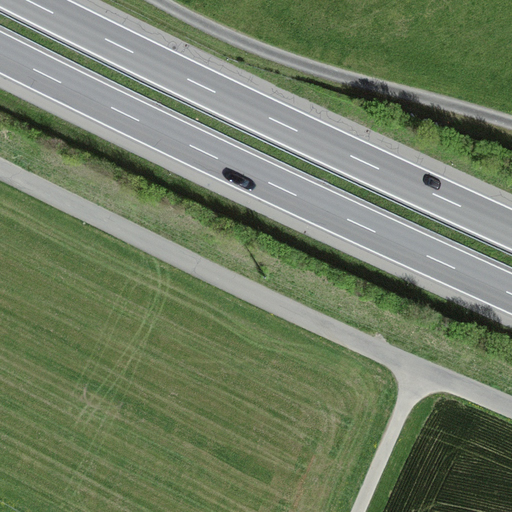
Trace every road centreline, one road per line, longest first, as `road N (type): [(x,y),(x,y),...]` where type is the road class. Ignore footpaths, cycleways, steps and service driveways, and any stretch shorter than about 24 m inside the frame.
road 1 (motorway): [(0,52),(511,293)]
road 2 (unclassified): [(511,409),(0,170)]
road 3 (motorway): [(511,228),(26,0)]
road 4 (track): [(511,123),(305,66),(154,0)]
